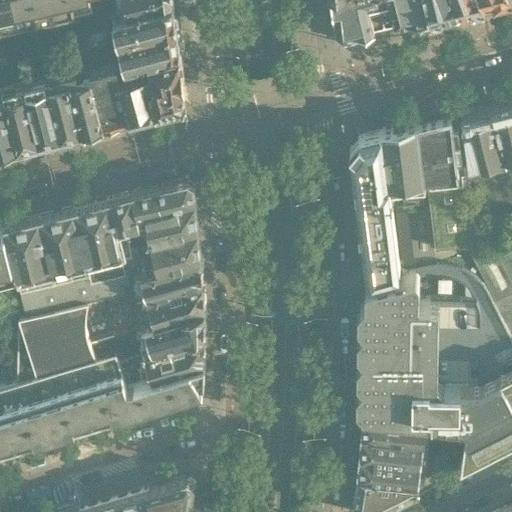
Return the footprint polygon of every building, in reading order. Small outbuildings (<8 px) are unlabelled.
[(19,24),(13,0),(0,0),(0,26),(0,28),(19,24)] [(37,20),(32,0),(13,0),(19,24),(37,20)] [(55,16),(51,0),(32,0),(37,20),(55,16)] [(73,12),(70,0),(51,0),(55,16),(73,12)] [(91,8),(89,0),(70,0),(73,12),(91,8)] [(169,0),(96,0),(100,18),(104,17),(123,12),(126,11),(169,0)] [(180,49),(173,0),(169,0),(126,11),(123,12),(104,17),(111,44),(113,44),(119,64),(137,60),(148,57),(180,49)] [(374,26),(370,11),(376,10),(374,2),(379,1),(378,0),(332,0),(336,35),(343,33),(344,39),(359,36),(357,30),(374,26)] [(430,12),(426,0),(378,0),(379,1),(382,0),(383,0),(388,22),(430,12)] [(457,6),(454,0),(426,0),(430,12),(442,9),(446,11),(452,10),(454,6),(457,6)] [(130,113),(118,65),(119,64),(113,44),(111,44),(87,50),(90,65),(104,120),(130,113)] [(180,49),(148,57),(150,66),(145,67),(155,106),(182,100),(187,93),(180,49)] [(155,106),(145,67),(150,66),(148,57),(119,64),(118,65),(130,113),(155,106)] [(77,64),(75,65),(68,67),(83,125),(104,120),(90,65),(78,69),(77,64)] [(68,67),(46,72),(62,130),(83,125),(68,67)] [(46,72),(24,78),(39,136),(62,130),(46,72)] [(24,78),(3,83),(18,142),(39,136),(24,78)] [(3,83),(0,83),(0,146),(18,142),(3,83)] [(511,95),(492,101),(504,150),(511,148),(511,95)] [(465,144),(461,145),(464,173),(466,173),(469,185),(483,181),(496,236),(511,231),(511,185),(507,162),(504,150),(492,101),(489,102),(490,103),(471,108),(471,107),(461,110),(465,144)] [(427,194),(428,194),(433,246),(471,241),(464,173),(461,145),(456,109),(419,118),(426,182),(427,194)] [(426,182),(419,118),(383,126),(390,186),(402,185),(404,202),(424,199),(422,183),(426,182)] [(382,128),(359,133),(350,145),(360,230),(395,226),(390,186),(383,126),(381,126),(382,128)] [(188,176),(154,184),(159,206),(195,198),(193,180),(188,176)] [(154,184),(128,191),(136,220),(143,219),(146,218),(144,210),(159,206),(154,184)] [(136,220),(128,191),(105,196),(113,226),(136,220)] [(127,282),(126,276),(113,226),(105,196),(71,205),(94,296),(123,289),(122,284),(127,282)] [(195,198),(159,206),(144,210),(146,218),(143,219),(148,239),(198,226),(195,198)] [(94,296),(71,205),(36,214),(59,305),(88,298),(94,296)] [(36,214),(2,222),(17,281),(18,280),(26,312),(59,305),(36,214)] [(0,222),(0,284),(17,281),(2,222),(0,222)] [(201,256),(198,226),(148,239),(155,268),(201,256)] [(395,226),(360,230),(365,273),(399,264),(395,226)] [(511,239),(470,250),(495,298),(511,289),(511,239)] [(142,297),(203,279),(201,256),(155,268),(126,276),(127,282),(122,284),(123,289),(126,297),(138,293),(142,297)] [(363,377),(357,384),(357,398),(364,406),(425,413),(439,414),(459,416),(466,417),(460,459),(491,443),(493,442),(502,438),(511,432),(511,334),(492,295),(477,295),(476,295),(430,294),(418,294),(419,281),(419,272),(419,271),(418,271),(418,270),(418,269),(417,269),(417,268),(416,268),(416,267),(415,267),(414,267),(413,267),(366,279),(365,279),(365,293),(358,301),(358,305),(358,316),(364,322),(358,328),(358,343),(364,350),(357,356),(357,371),(363,377)] [(203,279),(142,297),(145,307),(141,308),(146,323),(205,306),(203,279)] [(96,355),(93,347),(90,341),(88,334),(87,331),(87,329),(87,327),(86,324),(86,320),(86,317),(87,302),(88,298),(59,305),(26,312),(18,314),(17,379),(0,383),(0,446),(133,406),(126,384),(116,349),(96,355)] [(205,306),(146,323),(136,326),(144,352),(205,334),(205,332),(205,306)] [(205,334),(144,352),(146,360),(142,361),(139,366),(141,374),(146,377),(146,378),(204,360),(205,334)] [(202,385),(199,381),(204,379),(204,360),(146,378),(126,384),(133,406),(202,385)] [(364,406),(362,427),(422,434),(425,413),(364,406)] [(362,427),(360,448),(419,455),(449,457),(452,437),(422,434),(362,427)] [(360,448),(358,468),(417,475),(419,455),(360,448)] [(358,468),(353,505),(359,511),(416,482),(417,475),(358,468)] [(188,473),(148,485),(155,511),(189,511),(194,478),(188,473)] [(155,511),(148,485),(79,506),(80,511),(155,511)] [(511,511),(511,500),(500,506),(503,511),(511,511)]
